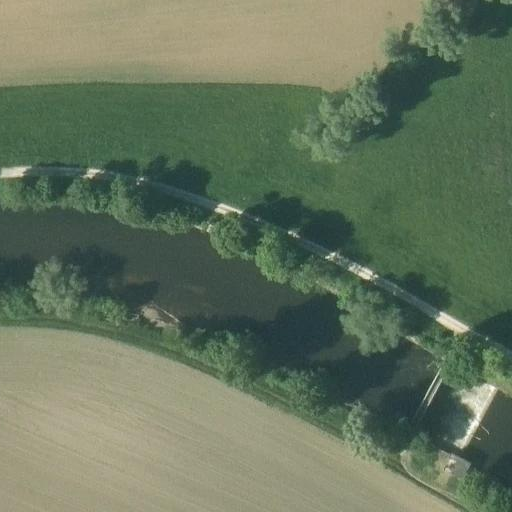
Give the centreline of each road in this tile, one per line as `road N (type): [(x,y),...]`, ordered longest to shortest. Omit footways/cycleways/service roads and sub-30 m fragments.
road 1 (track): [(0,174),(106,175),(213,205),(465,332)]
road 2 (track): [(390,470),(112,345),(0,347)]
